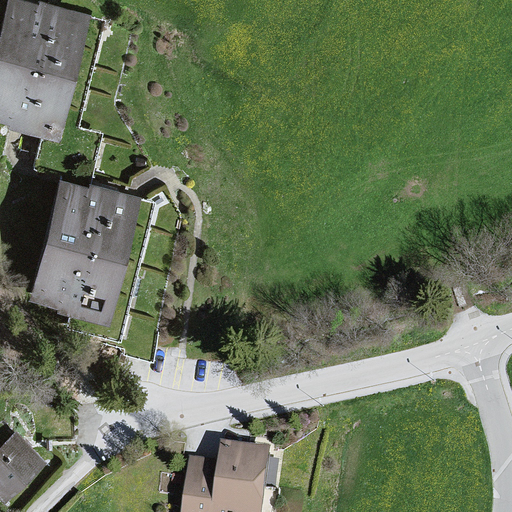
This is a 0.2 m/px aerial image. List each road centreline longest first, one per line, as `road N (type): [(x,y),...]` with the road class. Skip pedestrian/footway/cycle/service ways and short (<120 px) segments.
road 1 (residential): [(477,355),(124,438),(39,511)]
road 2 (residential): [(477,355),(501,432),(506,511)]
